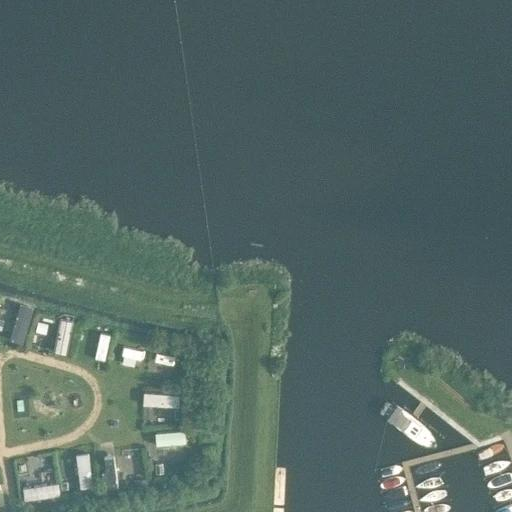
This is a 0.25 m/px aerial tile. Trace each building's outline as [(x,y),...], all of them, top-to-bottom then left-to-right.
[(109,361),(110,336),(89,334),(88,347),(97,348),(96,360),(109,361)] [(139,366),(141,348),(123,347),(122,364),(139,366)] [(145,405),(181,406),(181,393),(146,392),(145,405)] [(186,428),(157,432),(159,446),(188,442),(186,428)] [(81,487),(94,486),(90,452),(78,453),(81,487)] [(25,497),(61,494),(60,483),(24,486),(25,497)]
